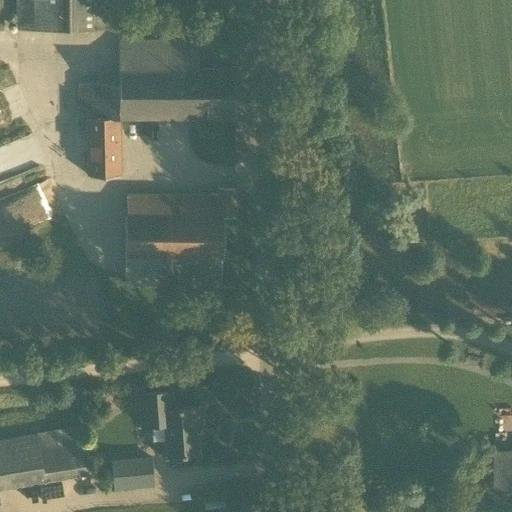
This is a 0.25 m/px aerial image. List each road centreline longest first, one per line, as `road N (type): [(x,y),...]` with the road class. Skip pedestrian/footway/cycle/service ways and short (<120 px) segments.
road 1 (unclassified): [(276,511),(267,0)]
road 2 (track): [(491,323),(0,385)]
